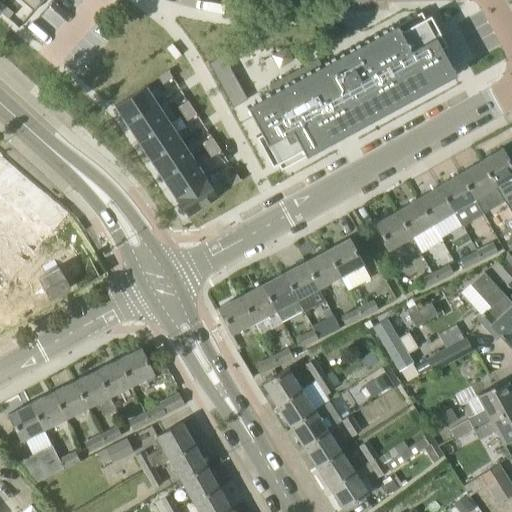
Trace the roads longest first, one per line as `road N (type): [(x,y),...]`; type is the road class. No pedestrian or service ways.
road 1 (residential): [(174,276),(511,94)]
road 2 (unknown): [(195,0),(192,37),(200,57),(260,83),(374,28),(387,0)]
road 3 (residential): [(0,372),(146,290)]
road 4 (secondary): [(295,511),(225,394)]
road 5 (secondary): [(146,290),(198,372),(225,394)]
road 6 (secondary): [(97,191),(0,104)]
road 7 (secondary): [(225,394),(174,276)]
